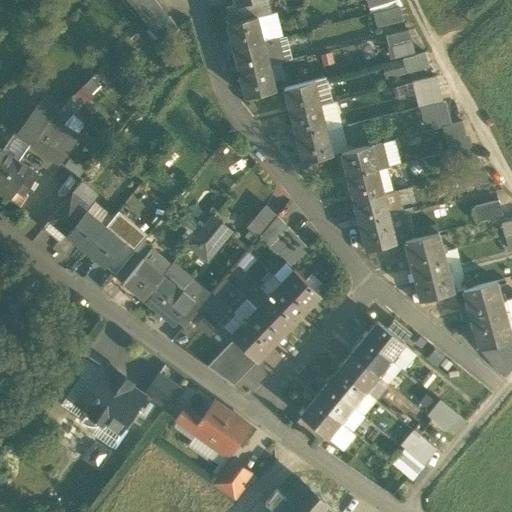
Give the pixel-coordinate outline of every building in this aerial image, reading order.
[(150,0),(131,0),(129,3),(136,12),(150,0)] [(161,7),(154,0),(150,0),(136,12),(144,21),(161,7)] [(226,8),(230,23),(257,17),(270,14),(266,0),(255,0),(234,5),(228,7),(226,8)] [(366,0),(370,14),(372,13),(401,6),(404,5),(400,0),(366,0)] [(372,13),(375,26),(404,18),(401,6),(372,13)] [(168,17),(161,7),(144,21),(151,31),(168,17)] [(257,17),(263,42),(279,38),(282,37),(277,14),(270,14),(257,17)] [(176,26),(168,17),(151,31),(159,40),(176,26)] [(227,24),(233,49),(263,42),(257,17),(230,23),(227,24)] [(385,36),(388,48),(412,42),(409,30),(385,36)] [(282,37),(279,38),(285,62),(292,60),(286,36),(282,37)] [(279,38),(263,42),(269,66),(281,63),(285,62),(279,38)] [(233,49),(239,73),(269,66),(263,42),(233,49)] [(414,53),(412,42),(388,48),(386,48),(389,59),(414,53)] [(425,52),(402,58),(406,73),(429,67),(425,52)] [(382,64),(386,79),(405,74),(401,59),(382,64)] [(281,63),(269,66),(273,81),(285,79),(281,63)] [(273,81),(269,66),(239,73),(245,98),(275,90),(273,81)] [(417,106),(418,106),(443,100),(437,76),(411,82),(417,106)] [(72,97),(79,104),(81,106),(101,86),(92,77),(72,97)] [(326,78),(314,81),(320,106),(332,103),(326,78)] [(284,89),(290,113),(320,106),(314,81),(284,89)] [(59,111),(42,130),(52,136),(62,123),(71,113),(79,104),(72,97),(59,111)] [(30,143),(33,145),(42,130),(59,111),(43,99),(18,134),(17,134),(30,143)] [(445,99),(443,100),(418,106),(423,123),(430,121),(432,129),(443,126),(451,124),(445,99)] [(332,103),(320,106),(326,130),(342,126),(336,102),(332,103)] [(296,137),(326,130),(320,106),(290,113),(296,137)] [(71,113),(62,123),(76,133),(77,133),(84,123),(71,113)] [(443,126),(445,137),(464,132),(462,124),(459,122),(451,124),(443,126)] [(62,123),(52,136),(67,146),(76,133),(62,123)] [(326,130),(332,154),(341,152),(348,150),(342,126),(326,130)] [(67,146),(52,136),(42,130),(33,145),(57,161),(67,146)] [(332,154),(326,130),(296,137),(303,162),(332,154)] [(14,132),(1,150),(17,160),(18,161),(30,143),(17,134),(18,134),(14,132)] [(465,136),(464,132),(445,137),(449,151),(452,150),(471,145),(468,135),(465,136)] [(381,142),(388,167),(401,163),(394,138),(381,142)] [(381,142),(371,144),(377,169),(386,167),(388,167),(381,142)] [(348,177),(377,169),(371,144),(348,150),(341,152),(348,177)] [(452,150),(454,160),(476,155),(473,145),(471,145),(452,150)] [(0,185),(17,160),(1,150),(0,149),(0,185)] [(70,156),(64,165),(80,177),(86,169),(70,156)] [(459,163),(462,174),(481,169),(478,158),(459,163)] [(0,185),(0,191),(10,198),(16,189),(24,194),(37,174),(18,161),(17,160),(0,185)] [(386,167),(377,169),(383,193),(393,191),(386,167)] [(460,174),(464,186),(488,180),(485,168),(481,169),(462,174),(460,174)] [(348,177),(354,201),(383,193),(377,169),(348,177)] [(82,181),(72,192),(88,206),(98,194),(82,181)] [(316,187),(319,199),(344,194),(341,182),(316,187)] [(411,186),(394,191),(397,205),(415,201),(411,186)] [(28,196),(24,194),(16,189),(10,198),(21,206),(28,196)] [(393,191),(383,193),(389,218),(400,215),(397,205),(394,191),(393,191)] [(50,219),(66,234),(86,210),(87,210),(90,207),(89,206),(88,206),(72,192),(50,219)] [(360,225),(389,218),(383,193),(354,201),(360,225)] [(66,234),(86,250),(105,226),(113,217),(94,200),(89,206),(90,207),(87,210),(86,210),(66,234)] [(474,206),(478,221),(502,215),(498,200),(474,206)] [(261,235),(277,215),(266,205),(264,207),(247,227),(258,238),(261,235)] [(113,217),(105,226),(125,243),(134,250),(142,240),(147,234),(118,210),(113,217)] [(178,221),(195,235),(202,226),(186,212),(178,221)] [(261,235),(268,244),(289,227),(277,215),(261,235)] [(405,240),(409,260),(443,251),(438,232),(414,238),(406,240),(400,215),(389,218),(396,242),(405,240)] [(195,235),(188,243),(207,259),(230,231),(211,216),(202,226),(195,235)] [(366,250),(396,242),(389,218),(360,225),(366,250)] [(43,227),(60,241),(66,234),(50,219),(43,227)] [(411,226),(414,238),(438,232),(435,219),(411,226)] [(511,219),(501,222),(504,236),(511,234),(511,219)] [(125,243),(105,226),(86,250),(105,266),(125,243)] [(268,244),(276,253),(277,252),(297,236),(289,227),(268,244)] [(309,248),(297,236),(277,252),(286,261),(290,265),(309,248)] [(142,240),(134,250),(143,257),(151,247),(142,240)] [(105,266),(114,274),(134,250),(125,243),(105,266)] [(171,263),(151,247),(143,257),(163,274),(171,263)] [(456,248),(443,251),(448,271),(461,267),(456,248)] [(143,257),(134,250),(114,274),(123,281),(143,257)] [(248,250),(236,264),(244,272),(256,258),(248,250)] [(409,281),(415,280),(448,271),(443,251),(409,260),(413,274),(408,275),(409,281)] [(122,282),(143,298),(162,274),(163,274),(143,257),(123,281),(122,282)] [(281,282),(294,268),(290,265),(286,261),(273,275),(281,282)] [(163,274),(162,274),(182,291),(193,299),(201,289),(171,263),(163,274)] [(448,271),(454,291),(463,288),(467,287),(461,267),(448,271)] [(294,268),(281,282),(307,307),(320,294),(317,291),(305,279),(294,268)] [(454,291),(448,271),(415,280),(418,293),(412,294),(414,301),(454,291)] [(311,272),(305,279),(317,291),(324,284),(311,272)] [(281,282),(273,275),(271,273),(259,285),(259,286),(268,295),(281,282)] [(156,309),(163,315),(182,291),(162,274),(143,298),(156,309)] [(213,292),(219,297),(232,285),(225,278),(213,292)] [(463,288),(468,309),(502,300),(496,280),(467,287),(463,288)] [(295,320),(307,307),(281,282),(268,295),(295,320)] [(256,307),(268,295),(259,286),(247,299),(256,307)] [(193,299),(182,291),(163,315),(173,323),(175,320),(184,327),(209,296),(201,289),(193,299)] [(282,333),(295,320),(268,295),(256,307),(282,333)] [(511,297),(502,300),(507,319),(511,317),(511,297)] [(256,307),(247,299),(246,298),(233,311),(235,313),(243,320),(256,307)] [(473,327),(507,319),(502,300),(468,309),(473,327)] [(276,339),(282,333),(256,307),(243,320),(270,346),(276,339)] [(163,315),(156,309),(152,314),(159,319),(163,315)] [(270,346),(243,320),(235,313),(222,326),(230,334),(234,338),(234,337),(257,360),(270,346)] [(204,314),(196,323),(209,335),(217,326),(204,314)] [(386,328),(403,342),(411,333),(394,319),(386,328)] [(479,348),(511,339),(511,335),(507,319),(473,327),(473,328),(479,348)] [(377,321),(364,337),(391,359),(401,367),(403,369),(416,353),(404,343),(403,342),(386,328),(377,321)] [(207,365),(233,384),(257,360),(234,337),(234,338),(207,365)] [(378,374),(391,359),(364,337),(351,352),(378,374)] [(511,339),(479,348),(501,374),(502,374),(508,372),(511,367),(511,339)] [(365,390),(378,374),(351,352),(339,368),(365,390)] [(73,370),(80,375),(89,381),(98,368),(83,357),(73,370)] [(401,367),(391,359),(378,374),(388,382),(401,367)] [(108,418),(122,428),(123,427),(145,396),(145,395),(144,395),(131,386),(114,374),(101,365),(98,368),(89,381),(75,401),(89,411),(83,419),(81,421),(86,424),(90,425),(94,425),(98,425),(102,423),(105,421),(108,418)] [(353,405),(365,390),(339,368),(326,383),(353,405)] [(116,371),(114,374),(131,386),(133,383),(116,371)] [(164,409),(167,412),(183,390),(159,373),(144,395),(145,395),(145,396),(156,404),(164,409)] [(388,382),(378,374),(365,390),(377,399),(389,383),(388,382)] [(61,403),(83,419),(89,411),(75,401),(89,381),(80,375),(61,403)] [(340,420),(353,405),(326,383),(313,398),(340,420)] [(377,399),(365,390),(353,405),(364,414),(377,399)] [(353,430),(340,420),(313,398),(300,414),(327,436),(344,450),(357,434),(353,430)] [(426,414),(448,431),(461,416),(439,398),(426,414)] [(224,455),(226,456),(248,425),(215,401),(202,419),(186,407),(176,421),(195,435),(214,448),(224,455)] [(164,409),(156,404),(151,412),(159,417),(164,409)] [(364,414),(353,405),(340,420),(353,430),(365,415),(364,414)] [(291,426),(320,446),(327,436),(300,414),(291,426)] [(102,423),(98,425),(92,434),(115,449),(128,430),(123,427),(122,428),(108,418),(105,421),(102,423)] [(195,435),(176,421),(173,426),(192,439),(195,435)] [(419,433),(434,446),(441,438),(425,425),(419,433)] [(400,444),(404,447),(424,463),(436,447),(434,446),(419,433),(413,428),(400,444)] [(214,448),(195,435),(192,439),(187,445),(207,459),(208,457),(214,448)] [(391,462),(412,479),(425,464),(424,463),(404,447),(391,462)] [(224,455),(214,448),(208,457),(218,464),(224,455)] [(226,456),(224,455),(218,464),(213,471),(218,475),(230,459),(226,456)] [(216,479),(239,495),(253,474),(230,458),(230,459),(218,475),(216,479)] [(267,503),(273,508),(277,511),(332,511),(336,508),(334,506),(303,480),(286,500),(276,492),(267,503)]
